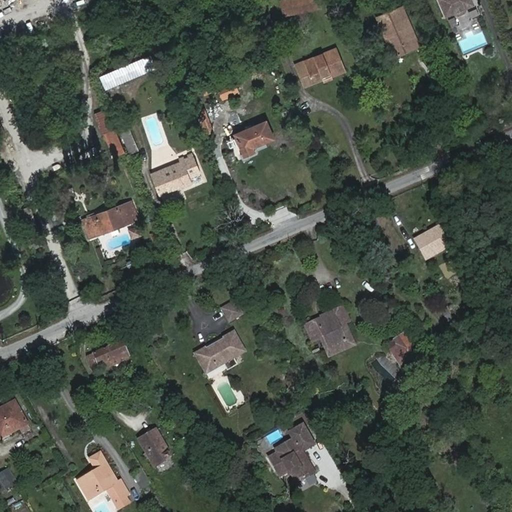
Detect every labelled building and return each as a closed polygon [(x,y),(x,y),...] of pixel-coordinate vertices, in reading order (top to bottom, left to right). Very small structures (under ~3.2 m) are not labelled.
[(287,17),(312,13),(309,0),(293,0),(284,1),(287,17)] [(309,0),(312,13),(326,11),(323,0),(309,0)] [(470,0),(436,0),(443,18),(472,6),(470,0)] [(402,8),(397,9),(408,35),(403,37),(405,42),(408,40),(409,43),(411,42),(414,48),(417,47),(402,8)] [(408,35),(397,9),(377,17),(392,56),(414,48),(411,42),(409,43),(408,40),(405,42),(403,37),(408,35)] [(337,48),(305,62),(312,80),(329,73),(332,78),(347,72),(337,48)] [(312,80),(305,62),(297,65),(306,89),(332,78),(329,73),(312,80)] [(141,75),(136,64),(99,79),(105,90),(141,75)] [(220,88),(222,98),(232,96),(230,86),(220,88)] [(95,113),(113,157),(127,152),(108,107),(95,113)] [(233,131),(241,152),(238,153),(241,160),(258,153),(257,152),(262,151),(262,149),(268,146),(267,141),(272,138),(265,119),(233,131)] [(119,128),(131,156),(138,153),(127,125),(119,128)] [(199,175),(191,156),(180,160),(181,164),(152,175),(161,197),(191,185),(188,179),(199,175)] [(100,215),(84,221),(90,238),(106,231),(107,233),(138,220),(134,210),(138,209),(136,205),(133,206),(131,202),(117,208),(116,207),(100,213),(100,215)] [(32,215),(21,220),(29,238),(40,233),(32,215)] [(417,239),(428,260),(452,246),(441,226),(417,239)] [(287,253),(295,269),(303,266),(294,250),(287,253)] [(238,300),(223,308),(232,323),(246,314),(238,300)] [(308,325),(314,341),(323,337),(326,336),(332,349),(353,339),(344,318),(351,315),(347,306),(324,316),(326,321),(321,324),(319,321),(308,325)] [(447,323),(455,321),(451,309),(444,311),(447,323)] [(353,339),(332,349),(326,336),(323,337),(332,356),(359,344),(349,322),(353,320),(351,315),(344,318),(353,339)] [(208,347),(196,353),(208,375),(227,365),(230,370),(241,364),(237,359),(250,352),(237,330),(225,337),(226,338),(209,348),(208,347)] [(397,345),(388,350),(401,372),(418,362),(404,333),(394,339),(397,345)] [(385,344),(388,350),(397,345),(394,339),(385,344)] [(88,355),(92,372),(97,373),(129,359),(121,342),(88,355)] [(102,380),(105,388),(115,384),(112,376),(102,380)] [(0,435),(1,437),(27,422),(14,401),(0,408),(0,435)] [(139,435),(153,462),(168,453),(153,427),(139,435)] [(278,453),(269,457),(281,476),(289,472),(292,476),(300,471),(303,475),(314,468),(304,453),(302,454),(301,451),(313,444),(303,427),(290,434),(293,440),(276,449),(278,453)] [(116,501),(128,495),(131,493),(123,479),(121,481),(104,452),(94,457),(98,465),(100,469),(96,471),(80,480),(90,499),(109,488),(116,501)] [(477,462),(472,465),(490,493),(494,490),(477,462)] [(0,478),(0,494),(1,496),(13,490),(5,475),(0,478)] [(131,502),(128,495),(116,501),(120,508),(131,502)]
